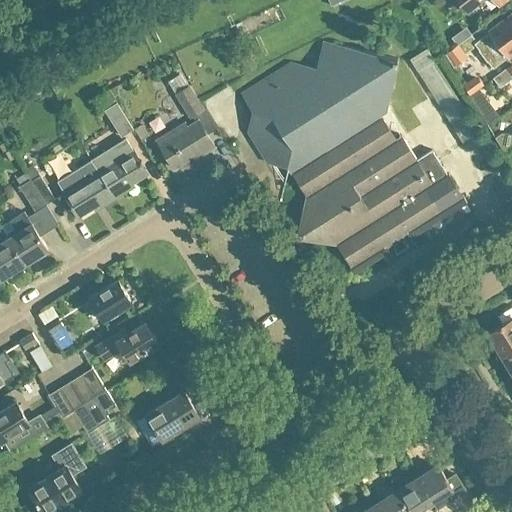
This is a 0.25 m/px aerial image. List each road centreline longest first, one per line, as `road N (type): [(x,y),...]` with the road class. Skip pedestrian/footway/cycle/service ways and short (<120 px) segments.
road 1 (residential): [(289,412),(166,217)]
road 2 (residential): [(268,511),(443,399)]
road 3 (residential): [(0,322),(166,217)]
road 4 (residential): [(289,412),(132,511)]
road 5 (residential): [(406,337),(289,412)]
road 6 (residential): [(509,511),(443,399)]
road 7 (residential): [(406,337),(511,265)]
